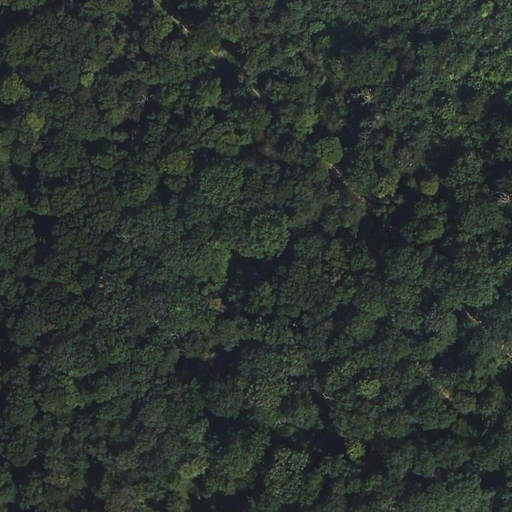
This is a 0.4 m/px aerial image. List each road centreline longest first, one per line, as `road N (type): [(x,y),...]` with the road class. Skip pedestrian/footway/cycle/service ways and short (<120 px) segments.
road 1 (track): [(194,511),(251,89),(278,0)]
road 2 (track): [(153,0),(399,231),(511,354)]
